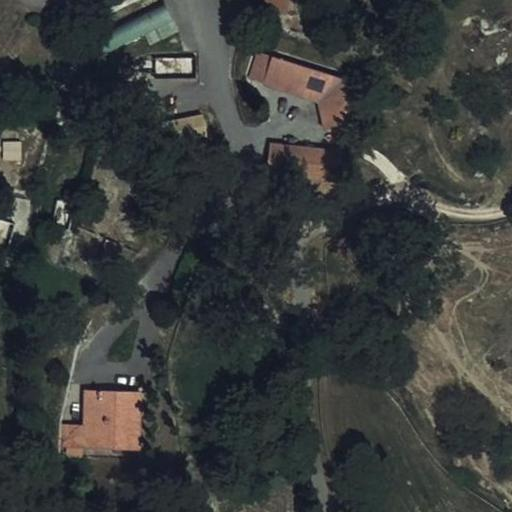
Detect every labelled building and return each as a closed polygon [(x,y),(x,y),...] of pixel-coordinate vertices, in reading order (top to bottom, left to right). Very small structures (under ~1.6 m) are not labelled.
[(105,69),(178,31),(162,0),(149,0),(86,33),(105,69)] [(287,0),(257,0),(256,12),(286,15),(287,0)] [(342,77),(257,50),(248,77),(319,99),(325,127),(353,122),(342,77)] [(197,59),(157,59),(157,79),(197,78),(197,59)] [(207,112),(165,121),(171,141),(210,132),(207,112)] [(20,141),(3,142),(4,158),(21,157),(20,141)] [(271,147),(269,168),(340,176),(345,148),(283,142),(282,148),(271,147)] [(0,218),(0,258),(6,260),(15,224),(0,218)] [(109,257),(117,242),(109,238),(101,253),(109,257)] [(82,458),(83,448),(140,449),(141,393),(85,391),(84,425),(62,425),(61,447),(67,447),(66,457),(82,458)]
